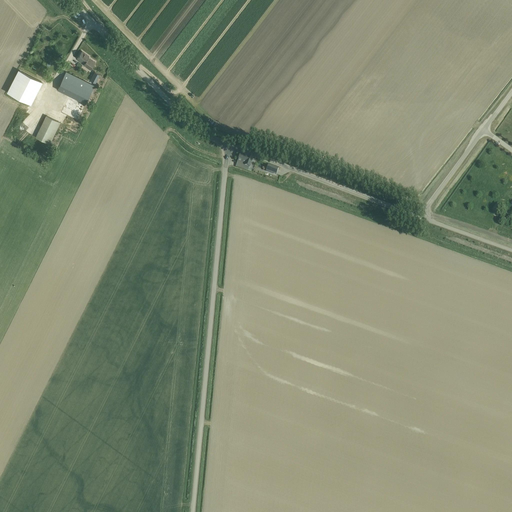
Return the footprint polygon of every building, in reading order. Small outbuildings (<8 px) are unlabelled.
[(82,51),(77,58),(79,60),(79,61),(81,62),(82,61),(84,63),(83,64),(90,69),(95,62),(89,57),(89,56),(82,51)] [(19,70),(8,92),(31,104),(42,81),(19,70)] [(95,71),(90,80),(95,83),(100,74),(95,71)] [(66,72),(57,89),(86,103),(94,86),(66,72)] [(25,121),(29,125),(36,118),(31,114),(25,121)] [(49,144),(60,123),(46,116),(36,137),(49,144)] [(240,154),(238,161),(240,162),(240,163),(245,165),(244,166),(249,168),(253,159),(240,154)] [(276,175),(278,169),(268,165),(266,171),(276,175)]
